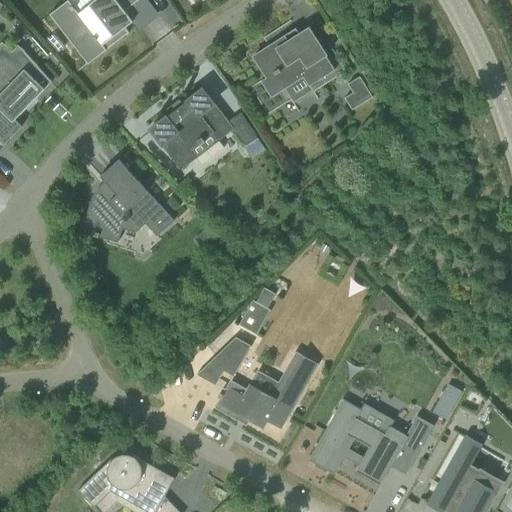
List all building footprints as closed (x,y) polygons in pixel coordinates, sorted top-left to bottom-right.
[(124,27),(133,21),(124,10),(126,9),(136,0),(93,0),(77,13),(67,0),(49,14),(87,64),(128,33),(124,27)] [(260,81),(271,97),(303,77),(309,86),(334,70),(325,56),(327,55),(309,26),(298,33),(295,28),(278,39),(279,40),(252,57),(265,78),(260,81)] [(53,34),(47,40),(57,52),(63,46),(53,34)] [(51,84),(20,49),(11,58),(1,49),(0,49),(0,89),(3,92),(0,95),(0,142),(3,145),(20,127),(11,119),(17,114),(19,116),(37,98),(35,95),(40,90),(42,92),(51,84)] [(352,109),(372,96),(359,76),(347,84),(352,92),(344,97),(352,109)] [(227,122),(201,89),(182,104),(179,99),(165,109),(169,114),(150,129),(180,168),(196,156),(190,149),(198,143),(200,145),(205,141),(203,139),(211,133),(217,140),(231,129),(243,147),(257,138),(240,113),(227,122)] [(93,235),(98,237),(98,236),(114,241),(118,227),(134,232),(135,233),(137,232),(136,231),(145,223),(156,236),(174,220),(118,159),(100,176),(108,186),(98,195),(94,192),(92,196),(91,200),(89,204),(85,218),(86,218),(82,230),(94,233),(93,235)] [(204,230),(195,238),(204,248),(213,240),(204,230)] [(252,299),(238,324),(255,334),(269,309),(252,299)] [(235,337),(196,375),(215,385),(223,371),(233,376),(250,346),(235,337)] [(214,408),(232,418),(235,413),(261,427),(260,428),(262,429),(263,427),(262,427),(266,420),(280,428),(317,363),(295,351),(270,395),(250,384),(247,389),(230,380),(222,394),(219,393),(217,397),(219,398),(214,408)] [(394,420),(364,403),(360,409),(342,399),(308,460),(334,474),(344,457),(358,465),(355,471),(380,485),(390,466),(405,475),(433,425),(416,416),(405,435),(390,427),(394,420)] [(479,470),(480,468),(479,468),(478,469),(470,465),(480,448),(479,447),(464,439),(463,438),(427,501),(429,501),(447,511),(481,511),(493,491),(499,481),(479,470)] [(147,511),(179,511),(164,496),(174,478),(133,455),(132,456),(129,455),(126,454),(123,454),(122,454),(119,455),(116,456),(114,457),(112,458),(111,458),(77,490),(93,507),(110,491),(147,511)]
